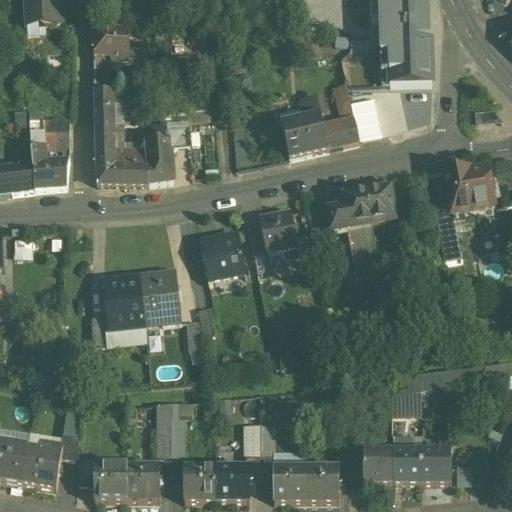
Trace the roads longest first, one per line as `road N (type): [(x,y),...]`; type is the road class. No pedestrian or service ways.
road 1 (residential): [(511,149),(167,206),(90,211)]
road 2 (residential): [(88,0),(90,211)]
